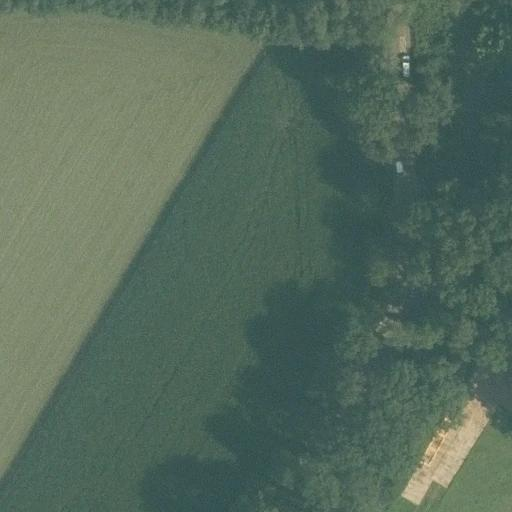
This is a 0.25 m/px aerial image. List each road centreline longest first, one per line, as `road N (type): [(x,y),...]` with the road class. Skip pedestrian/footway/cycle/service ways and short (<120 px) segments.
road 1 (secondary): [(282,511),(400,297)]
road 2 (secondary): [(404,194),(395,0)]
